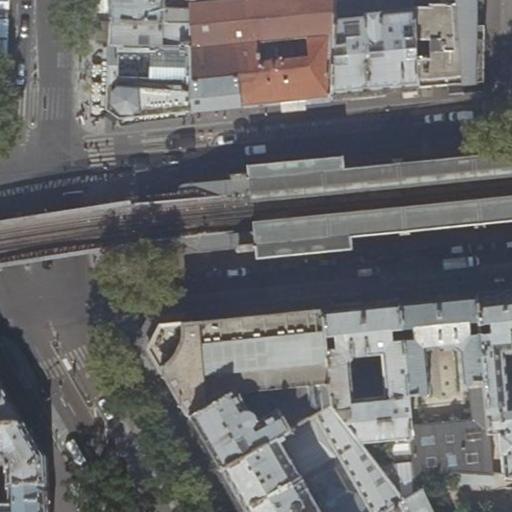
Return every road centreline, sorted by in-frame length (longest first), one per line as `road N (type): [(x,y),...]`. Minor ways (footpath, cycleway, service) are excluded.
road 1 (primary): [(511,119),(31,166)]
road 2 (primary): [(41,303),(511,255)]
road 3 (primary): [(155,511),(41,303)]
road 4 (primary): [(31,166),(34,14)]
road 5 (primary): [(41,303),(31,166)]
